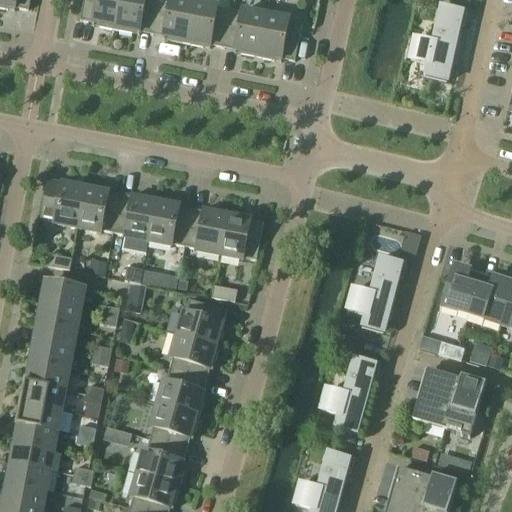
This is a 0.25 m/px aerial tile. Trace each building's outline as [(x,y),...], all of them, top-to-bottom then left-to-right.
[(0,0),(0,10),(14,13),(15,11),(28,13),(30,0),(0,0)] [(115,33),(121,0),(83,0),(79,23),(92,25),(92,28),(115,33)] [(151,37),(158,0),(121,0),(115,33),(139,37),(139,34),(151,37)] [(186,46),(194,3),(178,0),(170,0),(170,1),(166,0),(158,0),(151,37),(163,39),(162,42),(186,46)] [(222,50),(229,12),(217,10),(218,8),(194,3),(186,46),(210,51),(210,48),(222,50)] [(463,30),(467,14),(441,8),(437,24),(433,45),(415,41),(410,64),(428,68),(425,80),(446,85),(450,69),(449,69),(450,65),(454,64),(456,61),(455,57),(452,55),(458,29),(462,29),(462,30),(463,30)] [(257,60),(265,17),(242,12),(242,14),(229,12),(222,50),(234,53),(234,55),(257,60)] [(265,17),(257,60),(281,65),(281,62),(294,64),(301,26),(289,23),(289,21),(265,17)] [(77,231),(86,188),(62,183),(61,186),(49,184),(41,222),(54,224),(54,227),(77,231)] [(113,236),(120,198),(108,195),(109,192),(86,188),(77,231),(101,236),(101,233),(113,236)] [(148,245),(156,201),(133,197),(132,200),(120,198),(113,236),(125,238),(124,240),(148,245)] [(184,249),(191,211),(179,209),(180,206),(156,201),(148,245),(171,249),(172,247),(184,249)] [(219,258),(227,215),(204,211),(203,214),(191,211),(184,249),(196,252),(196,254),(219,258)] [(227,215),(219,258),(243,263),(243,261),(256,263),(263,225),(250,223),(251,220),(227,215)] [(400,251),(397,263),(409,266),(414,248),(404,246),(402,251),(400,251)] [(69,273),(72,261),(48,257),(46,269),(69,273)] [(402,282),(406,266),(380,259),(376,275),(371,296),(354,291),(348,314),(365,318),(361,331),(382,336),(387,320),(386,320),(387,316),(391,316),(393,313),(393,309),(390,307),(397,281),(402,282)] [(91,262),(89,275),(103,278),(106,264),(91,262)] [(127,270),(124,283),(140,286),(142,273),(143,273),(127,270)] [(468,317),(481,276),(458,270),(454,284),(448,282),(440,309),(468,317)] [(142,273),(140,286),(152,289),(155,276),(142,273)] [(500,328),(509,301),(504,299),(508,285),(481,276),(468,317),(500,328)] [(80,313),(84,292),(45,285),(42,305),(80,313)] [(141,304),(144,290),(130,288),(127,302),(141,304)] [(235,305),(237,293),(213,289),(211,301),(235,305)] [(511,331),(511,301),(509,301),(500,328),(511,331)] [(176,337),(219,349),(225,326),(223,326),(226,313),(189,302),(185,315),(183,314),(176,337)] [(76,333),(80,313),(42,305),(38,325),(76,333)] [(101,317),(117,320),(119,312),(102,309),(101,317)] [(115,330),(117,320),(101,317),(99,327),(115,330)] [(122,324),(121,334),(126,335),(132,331),(133,326),(122,324)] [(72,353),(76,333),(38,325),(34,345),(72,353)] [(212,373),(219,349),(176,337),(170,360),(172,361),(169,373),(207,383),(210,372),(212,373)] [(69,373),(72,353),(34,345),(30,365),(69,373)] [(464,351),(458,350),(441,345),(437,357),(461,363),(464,351)] [(93,357),(110,360),(111,352),(95,349),(93,357)] [(339,351),(337,360),(347,362),(350,354),(339,351)] [(473,352),(469,364),(485,369),(489,357),(473,352)] [(108,370),(110,360),(93,357),(91,367),(108,370)] [(491,359),(488,369),(498,372),(502,362),(491,359)] [(376,383),(380,367),(354,360),(350,376),(344,396),(327,391),(321,414),(338,419),(334,431),(355,437),(360,421),(359,421),(360,417),(364,416),(366,413),(366,410),(363,407),(370,381),(376,383)] [(116,362),(114,374),(127,376),(128,364),(116,362)] [(65,393),(69,373),(30,365),(26,386),(65,393)] [(458,393),(446,432),(447,432),(448,427),(461,431),(459,436),(461,437),(462,437),(468,439),(468,440),(469,441),(485,386),(461,379),(460,382),(426,372),(423,383),(458,393)] [(204,395),(207,383),(169,373),(165,384),(163,384),(157,407),(199,419),(206,396),(204,395)] [(412,422),(446,432),(458,393),(423,383),(418,403),(412,422)] [(61,413),(65,393),(26,386),(22,406),(61,413)] [(85,397),(102,400),(103,392),(87,389),(85,397)] [(100,410),(102,400),(85,397),(83,407),(100,410)] [(57,433),(61,413),(22,406),(18,426),(57,433)] [(193,442),(199,419),(157,407),(150,430),(152,430),(149,442),(187,453),(190,441),(193,442)] [(53,453),(57,433),(18,426),(15,446),(53,453)] [(78,437),(94,440),(96,432),(79,429),(78,437)] [(106,430),(103,440),(114,443),(116,433),(106,430)] [(92,450),(94,440),(78,437),(76,447),(92,450)] [(184,465),(187,453),(149,442),(145,454),(143,454),(137,476),(179,488),(186,466),(184,465)] [(49,473),(53,453),(15,446),(11,466),(49,473)] [(350,477),(354,461),(328,454),(324,470),(318,490),(301,486),(295,508),(300,510),(307,511),(334,511),(335,511),(336,511),(338,511),(340,509),(341,508),(341,506),(340,504),(339,502),(337,502),(344,476),(350,477)] [(45,493),(49,473),(11,466),(7,486),(45,493)] [(94,472),(91,472),(77,469),(75,478),(92,482),(94,472)] [(429,492),(422,511),(448,511),(457,485),(432,478),(431,481),(398,471),(394,482),(429,492)] [(173,511),(179,488),(137,476),(130,500),(132,500),(129,511),(131,511),(170,511),(173,511)] [(90,490),(92,482),(75,478),(74,487),(90,490)] [(385,511),(422,511),(429,492),(394,482),(389,502),(385,511)] [(33,511),(41,511),(45,493),(7,486),(3,506),(33,511)] [(91,493),(89,500),(102,504),(104,497),(91,493)] [(89,501),(87,511),(91,511),(98,511),(101,504),(89,501)]
